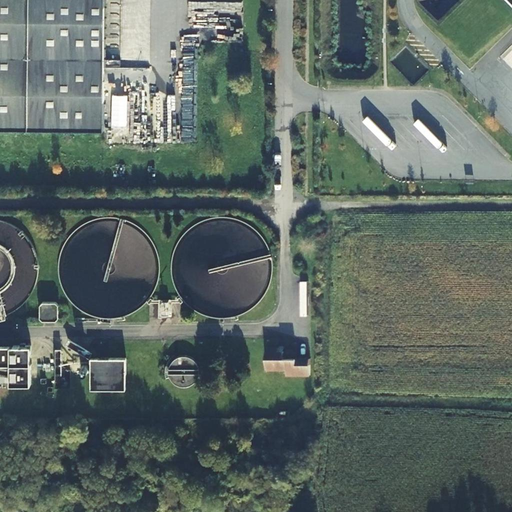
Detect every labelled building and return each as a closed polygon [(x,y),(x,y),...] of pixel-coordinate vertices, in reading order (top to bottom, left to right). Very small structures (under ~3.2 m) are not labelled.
[(0,0),(0,128),(104,130),(105,0),(0,0)] [(43,304),(40,308),(40,320),(44,323),(58,323),(59,321),(59,307),(58,304),(43,304)] [(173,305),(161,305),(160,317),(173,318),(173,305)] [(32,347),(0,346),(0,362),(12,362),(11,386),(31,386),(32,347)] [(267,372),(288,373),(288,375),(299,375),(299,361),(286,360),(286,352),(268,352),(267,372)] [(187,359),(181,360),(179,360),(174,364),(172,367),(170,374),(171,378),(173,383),(178,388),(183,389),(189,389),(195,386),(198,381),(200,378),(199,369),(197,365),(193,361),(187,359)] [(126,361),(95,361),(96,391),(127,390),(126,361)]
